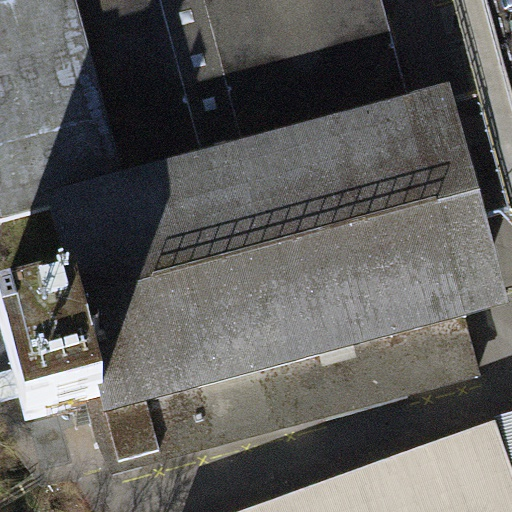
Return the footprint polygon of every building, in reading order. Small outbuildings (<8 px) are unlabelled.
[(0,0),(0,230),(252,162),(208,0),(0,0)] [(208,0),(252,162),(418,117),(386,0),(208,0)] [(511,0),(490,0),(511,80),(511,0)] [(0,317),(29,424),(87,408),(98,447),(107,482),(116,480),(484,380),(471,333),(511,321),(511,295),(460,106),(418,117),(252,162),(0,230),(0,317)] [(511,511),(511,461),(500,429),(267,511),(511,511)]
